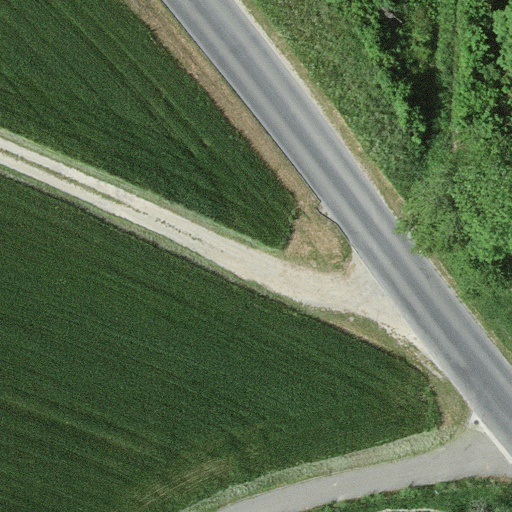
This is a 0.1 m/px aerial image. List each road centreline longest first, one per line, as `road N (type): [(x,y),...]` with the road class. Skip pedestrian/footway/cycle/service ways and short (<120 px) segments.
road 1 (unclassified): [(196,0),(511,406)]
road 2 (track): [(412,277),(330,292),(0,151)]
road 3 (track): [(511,462),(283,511)]
